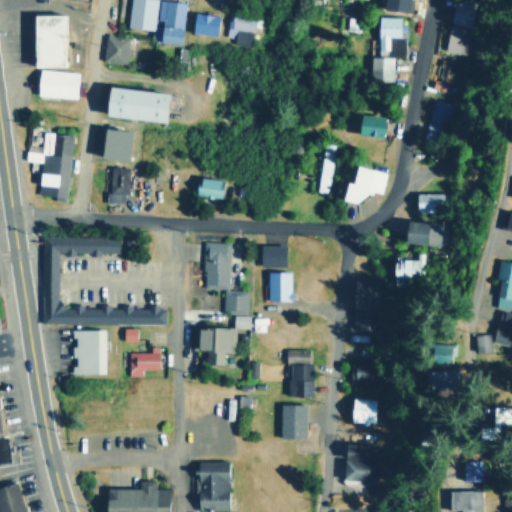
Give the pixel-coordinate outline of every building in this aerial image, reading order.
[(127,0),(124,25),(151,28),(154,0),(127,0)] [(156,0),(154,18),(158,19),(156,40),(177,42),(182,1),(173,0),(156,0)] [(442,48),(464,53),(470,28),(468,27),(473,2),(463,0),(453,0),(449,21),(448,21),(442,48)] [(189,32),(213,34),(215,13),(191,11),(189,32)] [(258,17),(227,11),(223,35),(231,37),(230,42),(247,46),(250,26),(257,27),(258,17)] [(29,65),(60,64),(59,12),(28,12),(29,65)] [(374,55),(367,55),(367,81),(389,82),(390,55),(402,55),(402,23),(398,23),(398,15),(375,15),(374,55)] [(435,74),(454,80),(459,64),(440,58),(435,74)] [(75,96),(76,69),(34,68),(33,94),(75,96)] [(100,114),(162,119),(164,89),(102,85),(100,114)] [(423,126),(440,131),(449,103),(432,98),(423,126)] [(355,134),(380,135),(381,114),(356,113),(355,134)] [(96,154),(124,158),(128,129),(99,125),(96,154)] [(37,151),(22,149),(21,159),(37,160),(34,192),(51,194),(50,198),(62,200),(69,133),(40,130),(37,151)] [(317,191),(329,191),(331,142),(318,142),(317,191)] [(383,170),(352,163),(347,180),(342,179),(338,196),(358,201),(361,189),(378,192),(383,170)] [(102,200),(124,201),(125,165),(107,165),(107,191),(103,191),(102,200)] [(511,174),(506,174),(503,194),(511,195),(511,174)] [(193,195),(218,196),(219,178),(194,176),(193,195)] [(413,209),(440,210),(441,192),(414,191),(413,209)] [(495,225),(511,229),(511,211),(499,208),(495,225)] [(399,239),(435,245),(438,224),(403,218),(399,239)] [(37,322),(161,322),(161,304),(143,304),(143,305),(80,305),(80,303),(53,303),(54,252),(115,252),(115,235),(38,235),(37,322)] [(220,287),(219,311),(243,311),(244,288),(224,287),(226,241),(201,240),(199,287),(220,287)] [(282,243),(257,243),(257,264),(282,265),(282,243)] [(421,252),(414,251),(414,257),(390,256),(390,274),(421,275),(421,252)] [(485,305),(507,308),(511,282),(511,259),(490,256),(487,275),(490,276),(485,305)] [(264,300),(288,299),(288,270),(264,270),(264,300)] [(376,279),(351,279),(349,326),(374,327),(376,279)] [(511,312),(489,308),(483,340),(505,344),(511,312)] [(232,326),(246,326),(246,313),(229,313),(229,325),(192,325),(192,347),(202,347),(201,362),(218,362),(218,350),(232,350),(232,326)] [(133,339),(133,326),(120,326),(120,339),(133,339)] [(68,372),(101,371),(101,327),(69,328),(69,363),(68,363),(68,372)] [(481,349),(481,331),(465,332),(466,350),(481,349)] [(447,341),(423,340),(422,359),(441,360),(442,352),(447,353),(447,341)] [(125,350),(125,375),(137,375),(138,368),(155,368),(155,345),(147,344),(147,351),(125,350)] [(305,361),(305,347),(281,347),(281,360),(305,361)] [(349,381),(371,381),(371,360),(348,361),(349,381)] [(308,361),(284,362),(285,394),(309,394),(308,361)] [(419,384),(447,385),(448,369),(419,368),(419,384)] [(372,420),(371,396),(347,398),(348,421),(372,420)] [(301,437),(302,402),(276,402),(276,436),(301,437)] [(502,421),(502,405),(484,404),(483,424),(469,424),(469,437),(488,437),(489,421),(502,421)] [(364,442),(341,442),(340,478),(370,479),(371,460),(363,460),(364,442)] [(472,478),(472,459),(453,458),(453,478),(472,478)] [(225,460),(193,459),(193,467),(192,467),(191,508),(223,509),(225,460)] [(101,511),(164,511),(164,487),(152,487),(152,479),(134,479),(134,486),(101,486),(101,511)] [(0,483),(0,511),(20,511),(12,480),(0,483)] [(471,511),(471,488),(438,488),(438,508),(450,507),(450,511),(471,511)] [(494,497),(494,511),(511,511),(511,497),(494,497)]
